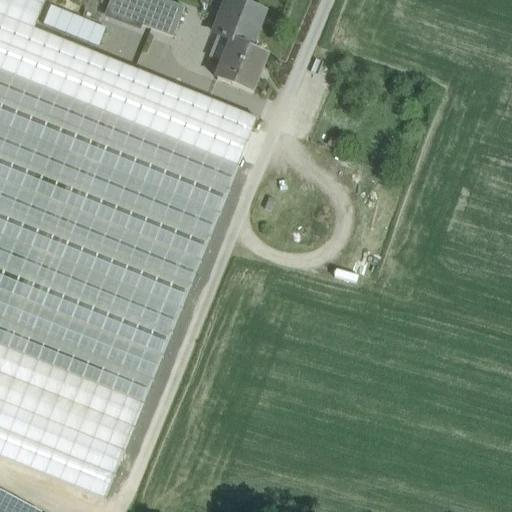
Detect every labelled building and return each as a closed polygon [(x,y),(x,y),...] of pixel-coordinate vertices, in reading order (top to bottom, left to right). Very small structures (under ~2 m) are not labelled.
[(143,27),(153,0),(111,0),(104,19),(141,34),(143,27)] [(153,0),(143,27),(173,40),(184,10),(158,0),(153,0)] [(233,43),(250,50),(263,14),(230,1),(216,36),(220,38),(233,43)] [(261,125),(0,23),(0,442),(135,494),(261,125)] [(224,64),(233,43),(220,38),(211,59),(224,64)] [(217,81),(252,95),(267,57),(250,50),(233,43),(224,64),(217,81)]
